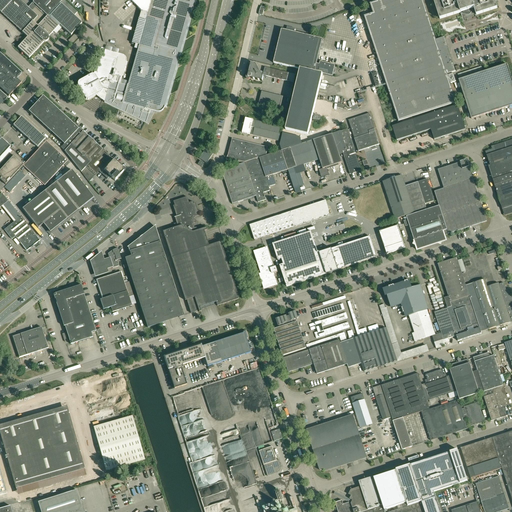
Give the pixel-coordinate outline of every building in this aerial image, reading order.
[(0,0),(0,11),(23,33),(27,37),(18,48),(29,58),(44,42),(48,37),(49,36),(59,26),(60,26),(71,35),(82,23),(74,16),(77,12),(63,0),(35,0),(33,2),(33,3),(28,7),(20,0),(0,0)] [(190,17),(190,15),(191,14),(194,3),(194,0),(130,0),(141,11),(140,13),(132,43),(135,44),(134,48),(138,49),(131,73),(128,85),(127,84),(127,85),(120,84),(124,71),(126,62),(126,61),(126,60),(126,59),(126,58),(126,57),(125,57),(125,56),(124,56),(124,55),(123,55),(122,55),(121,55),(116,53),(105,50),(103,55),(99,54),(93,75),(92,75),(91,75),(79,82),(78,82),(78,83),(78,84),(78,85),(78,86),(85,98),(85,99),(86,99),(87,99),(88,99),(89,99),(101,93),(102,93),(101,96),(104,97),(105,94),(107,94),(104,102),(119,110),(124,112),(125,113),(140,120),(141,121),(145,123),(148,124),(151,119),(151,117),(154,112),(156,112),(157,112),(158,112),(159,112),(160,112),(161,112),(161,111),(162,111),(162,110),(163,110),(163,109),(164,109),(164,108),(164,107),(165,107),(167,97),(168,96),(172,80),(175,70),(175,68),(183,42),(183,41),(190,17)] [(456,71),(445,37),(436,40),(431,25),(428,16),(422,0),(382,0),(370,4),(373,13),(364,16),(385,80),(399,121),(456,103),(450,84),(456,82),(453,74),(448,75),(447,74),(456,71)] [(433,0),(440,19),(460,13),(474,8),(476,15),(497,8),(494,0),(433,0)] [(282,29),(274,63),(281,65),(300,69),(290,111),(286,129),(286,130),(308,135),(317,99),(323,74),(333,77),(335,66),(320,62),(320,65),(317,64),(318,60),(321,48),(323,39),(318,38),(282,29)] [(21,73),(0,53),(0,87),(9,96),(21,82),(21,73)] [(262,75),(293,82),(295,75),(270,68),(265,67),(265,68),(264,70),(264,72),(260,71),(256,65),(253,64),(251,64),(249,74),(248,77),(248,78),(251,78),(251,79),(262,81),(263,77),(262,75)] [(471,119),(509,106),(511,105),(511,79),(507,64),(483,72),(482,66),(457,74),(471,119)] [(286,97),(283,96),(262,92),(259,103),(280,108),(287,110),(288,104),(285,103),(286,97)] [(43,96),(39,100),(29,112),(53,134),(64,144),(61,147),(64,151),(83,131),(79,128),(79,129),(43,96)] [(458,105),(392,126),(397,140),(431,129),(434,140),(465,130),(458,105)] [(359,151),(370,148),(379,144),(369,113),(348,120),(359,151)] [(13,125),(14,126),(27,138),(37,147),(45,139),(21,117),(19,120),(15,123),(13,125)] [(267,124),(258,121),(253,120),(246,118),(243,130),(242,133),(250,134),(251,129),(254,130),(253,135),(277,141),(278,134),(280,127),(267,124)] [(342,150),(350,174),(361,170),(359,163),(348,129),(344,130),(337,133),(341,146),(340,147),(342,150)] [(83,131),(64,151),(81,172),(102,149),(83,131)] [(280,145),(282,151),(302,144),(300,137),(283,133),(280,145)] [(323,169),(327,168),(342,163),(333,134),(314,140),(320,160),(323,169)] [(1,139),(0,139),(0,179),(6,185),(24,165),(14,155),(1,169),(0,167),(0,158),(10,147),(1,139)] [(232,139),(227,160),(230,161),(245,162),(259,158),(267,155),(267,147),(232,139)] [(504,216),(511,213),(511,139),(491,147),(492,149),(485,152),(487,156),(490,165),(488,166),(496,190),(504,216)] [(320,160),(314,140),(302,144),(282,151),(281,151),(288,170),(294,189),(300,187),(294,168),(297,167),(320,160)] [(46,141),(35,153),(27,162),(23,166),(43,185),(44,186),(68,161),(46,141)] [(81,172),(89,182),(99,171),(111,157),(102,149),(81,172)] [(207,163),(212,154),(205,149),(199,158),(207,163)] [(273,175),(287,171),(288,170),(281,151),(277,152),(267,155),(259,158),(264,172),(269,187),(276,184),(273,175)] [(115,181),(124,170),(125,170),(111,157),(99,171),(108,179),(110,176),(115,181)] [(245,163),(250,176),(264,172),(259,158),(245,162),(246,162),(245,163)] [(473,179),(468,164),(467,160),(438,170),(444,188),(473,179)] [(222,170),(233,204),(256,196),(250,176),(245,163),(222,170)] [(94,198),(72,170),(56,182),(48,189),(23,209),(38,228),(44,224),(50,232),(50,233),(67,219),(72,216),(78,210),(93,199),(94,198)] [(269,187),(264,172),(250,176),(256,196),(258,202),(266,200),(264,193),(270,191),(269,187)] [(402,175),(383,182),(395,219),(427,209),(425,204),(434,201),(427,179),(418,182),(405,186),(402,175)] [(444,188),(434,191),(439,205),(477,193),(473,179),(444,188)] [(0,207),(2,206),(14,222),(4,230),(12,239),(15,236),(27,251),(40,240),(33,232),(21,217),(8,201),(2,193),(0,194),(0,207)] [(487,221),(484,212),(479,198),(477,193),(439,205),(439,206),(448,234),(469,227),(479,224),(487,221)] [(173,206),(174,209),(176,217),(174,217),(177,227),(163,232),(165,238),(185,301),(186,300),(191,313),(199,311),(199,312),(201,311),(200,308),(216,303),(217,306),(238,299),(238,298),(239,298),(220,242),(209,246),(204,231),(207,230),(207,227),(197,231),(196,227),(194,228),(193,223),(196,222),(195,220),(195,219),(194,219),(193,219),(194,217),(195,217),(199,215),(195,203),(193,203),(193,202),(189,203),(187,197),(173,201),(174,205),(173,206)] [(262,238),(272,234),(331,215),(326,200),(252,224),(250,225),(255,240),(262,238)] [(438,243),(440,244),(441,242),(446,241),(445,236),(444,235),(448,234),(439,206),(406,217),(407,220),(404,221),(406,227),(409,226),(415,242),(414,244),(416,245),(417,250),(438,243)] [(179,318),(184,316),(159,240),(155,226),(154,226),(128,247),(131,256),(125,258),(127,264),(123,265),(124,268),(128,267),(147,328),(166,322),(164,317),(177,313),(179,318)] [(387,254),(405,248),(405,246),(398,226),(379,232),(387,254)] [(319,252),(318,252),(311,232),(273,244),(278,260),(282,259),(283,264),(280,266),(285,281),(287,287),(291,285),(293,284),(318,276),(319,276),(325,274),(326,274),(326,273),(332,272),(333,268),(337,266),(338,270),(377,257),(370,236),(320,253),(319,252)] [(118,248),(113,250),(108,254),(112,268),(118,266),(117,260),(121,259),(118,248)] [(256,252),(262,271),(263,275),(261,275),(265,288),(274,285),(275,284),(276,284),(272,274),(278,272),(276,267),(272,268),(266,249),(264,250),(256,252)] [(104,261),(102,253),(90,262),(95,278),(108,274),(107,270),(112,269),(109,259),(104,261)] [(443,262),(438,264),(450,302),(469,296),(466,285),(457,258),(456,258),(451,259),(443,262)] [(131,306),(123,277),(121,272),(97,280),(103,299),(100,300),(103,310),(111,307),(112,312),(131,306)] [(499,283),(494,285),(487,287),(485,279),(466,285),(469,296),(475,313),(481,332),(511,321),(511,297),(509,289),(506,290),(504,283),(499,284),(499,283)] [(409,281),(403,283),(401,284),(401,283),(396,285),(384,289),(386,296),(386,298),(387,301),(389,301),(390,306),(391,308),(401,305),(405,317),(409,316),(414,333),(412,333),(414,341),(432,336),(435,335),(427,309),(428,309),(420,285),(411,288),(409,281)] [(90,314),(81,285),(54,294),(64,326),(65,326),(71,344),(78,342),(93,337),(91,332),(96,331),(90,314)] [(458,341),(479,334),(481,333),(481,332),(475,313),(469,296),(450,302),(452,307),(448,308),(434,312),(441,333),(443,340),(456,336),(458,341)] [(386,328),(392,345),(398,343),(387,308),(385,308),(384,304),(379,306),(386,328)] [(297,322),(296,322),(295,319),(298,318),(296,311),(289,314),(290,317),(287,318),(286,316),(276,319),(278,326),(279,326),(280,328),(274,329),(283,356),(306,348),(297,322)] [(48,348),(42,328),(41,327),(13,337),(19,357),(48,348)] [(380,366),(392,362),(397,361),(392,345),(386,328),(370,333),(380,366)] [(220,341),(201,347),(205,358),(207,366),(251,352),(248,344),(251,343),(251,342),(250,340),(247,341),(246,338),(247,337),(245,331),(219,340),(220,340),(220,341)] [(361,364),(364,372),(380,366),(370,333),(353,339),(361,364)] [(432,336),(436,348),(445,345),(443,340),(441,333),(435,335),(432,336)] [(348,368),(361,364),(353,339),(340,343),(347,364),(348,368)] [(283,358),(284,359),(288,372),(314,364),(317,374),(347,364),(340,343),(339,340),(283,358)] [(392,345),(397,361),(429,350),(427,346),(402,354),(398,343),(392,345)] [(165,359),(166,364),(174,388),(187,384),(181,367),(183,367),(182,365),(205,358),(201,347),(201,345),(166,357),(167,358),(165,359)] [(503,386),(503,384),(497,367),(494,355),(490,357),(489,354),(488,353),(473,358),(478,371),(472,372),(479,393),(482,392),(492,389),(503,386)] [(468,359),(452,364),(453,368),(450,370),(459,400),(479,393),(472,372),(468,359)] [(426,383),(422,385),(427,401),(456,391),(451,375),(446,377),(445,373),(443,374),(441,369),(425,375),(427,379),(425,380),(426,383)] [(77,386),(84,406),(127,391),(121,372),(77,386)] [(422,385),(418,373),(416,374),(416,373),(413,374),(413,375),(381,385),(393,421),(430,409),(427,401),(422,385)] [(380,386),(373,388),(383,420),(384,420),(386,428),(384,428),(385,432),(395,429),(391,418),(380,386)] [(501,418),(505,417),(507,416),(504,406),(510,405),(503,386),(492,389),(501,418)] [(492,421),(501,418),(492,389),(482,392),(491,419),(492,421)] [(364,400),(362,394),(351,398),(353,404),(364,400)] [(465,419),(466,419),(467,419),(470,426),(484,422),(478,403),(472,405),(472,404),(478,402),(477,399),(471,401),(471,402),(463,404),(464,407),(464,409),(463,410),(459,400),(421,412),(430,438),(455,430),(456,433),(468,429),(465,419)] [(372,424),(364,400),(353,404),(356,413),(361,428),(372,424)] [(16,489),(18,495),(86,476),(85,469),(67,406),(0,425),(0,433),(16,489)] [(115,415),(112,407),(93,412),(96,421),(115,415)] [(366,455),(361,441),(353,415),(307,430),(309,437),(307,437),(308,439),(309,439),(310,439),(320,470),(366,455)] [(94,427),(106,469),(106,471),(145,460),(132,416),(94,427)] [(204,418),(182,426),(186,436),(208,428),(204,418)] [(393,421),(402,450),(405,449),(412,447),(403,418),(393,421)] [(511,431),(492,438),(502,468),(511,500),(511,431)] [(461,449),(462,451),(471,478),(502,468),(492,438),(461,448),(461,449)] [(272,447),(259,451),(267,476),(278,473),(277,471),(278,470),(280,468),(282,467),(279,460),(277,460),(272,447)] [(384,511),(384,510),(385,510),(401,505),(406,503),(408,506),(421,502),(424,511),(440,511),(434,492),(468,481),(458,450),(435,457),(396,470),(374,478),(373,477),(364,480),(359,481),(361,487),(351,490),(349,494),(351,496),(350,499),(353,500),(351,503),(353,511),(351,511),(349,503),(343,504),(342,500),(335,503),(338,511),(384,511)] [(498,511),(509,508),(501,482),(499,476),(476,484),(484,511),(498,511)] [(83,511),(76,490),(38,502),(41,511),(83,511)] [(274,511),(276,511),(275,511),(295,511),(296,511),(297,511),(293,498),(290,499),(292,507),(286,509),(285,504),(269,509),(268,506),(265,507),(266,511),(274,511)] [(424,511),(421,502),(408,506),(389,511),(424,511)] [(452,511),(480,511),(477,502),(452,511)]
